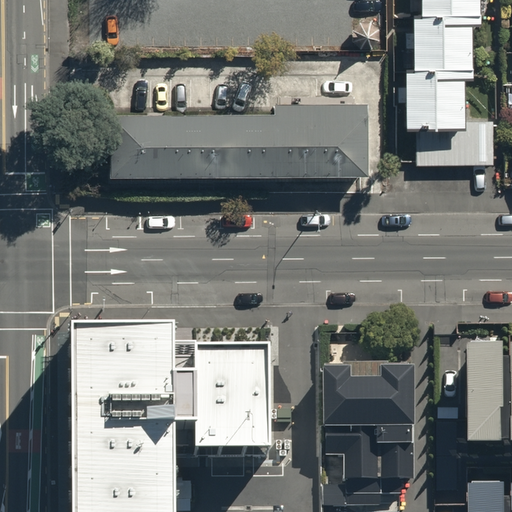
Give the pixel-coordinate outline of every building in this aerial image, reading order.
[(422,0),(422,14),(413,14),(413,66),(408,66),(408,128),(418,128),(418,163),(495,162),(495,120),(464,120),(464,76),(472,76),(472,24),(479,24),(478,0),(422,0)] [(365,111),(114,112),(114,176),(366,176),(365,111)] [(68,511),(171,511),(172,459),(267,459),(267,352),(188,352),(188,379),(168,379),(168,335),(69,334),(68,511)] [(511,345),(475,345),(475,423),(474,445),(511,444),(511,345)] [(415,368),(320,369),(321,451),(347,451),(347,479),(328,479),(328,505),(384,504),(384,480),(415,480),(415,368)] [(511,511),(511,487),(473,487),(473,511),(511,511)]
